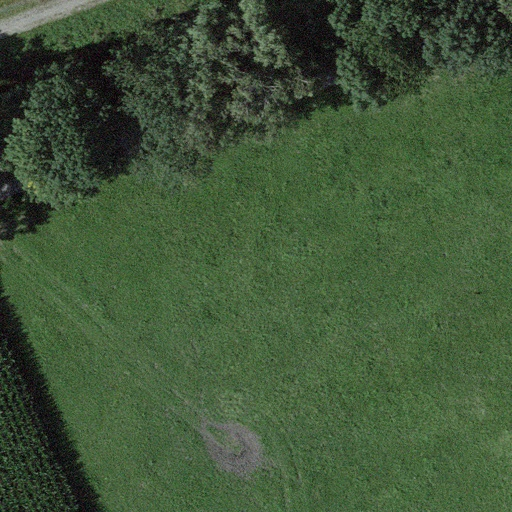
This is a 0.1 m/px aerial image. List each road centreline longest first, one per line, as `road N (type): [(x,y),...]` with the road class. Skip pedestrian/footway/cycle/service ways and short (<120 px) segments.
road 1 (unclassified): [(0,183),(511,8)]
road 2 (track): [(0,42),(121,0)]
